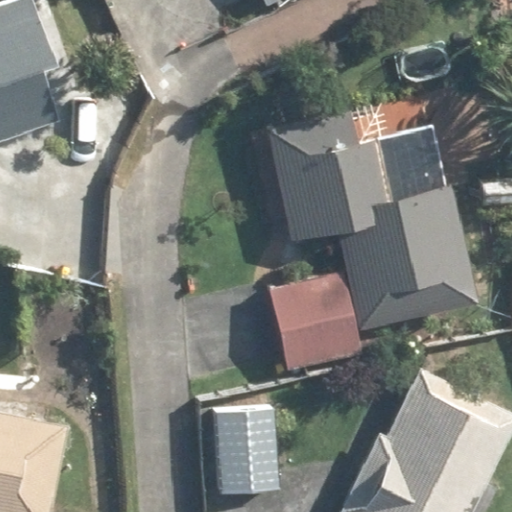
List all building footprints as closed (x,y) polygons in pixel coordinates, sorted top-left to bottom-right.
[(0,131),(52,115),(35,62),(51,57),(33,0),(13,0),(0,4),(0,131)] [(284,235),(338,224),(358,320),(474,296),(450,178),(376,193),(366,141),(269,161),(284,235)] [(347,308),(278,326),(289,369),(358,352),(347,308)] [(334,511),(464,511),(511,408),(418,367),(387,437),(371,430),(334,511)] [(0,406),(0,511),(48,511),(65,418),(0,406)] [(217,410),(215,487),(275,488),(276,411),(217,410)]
